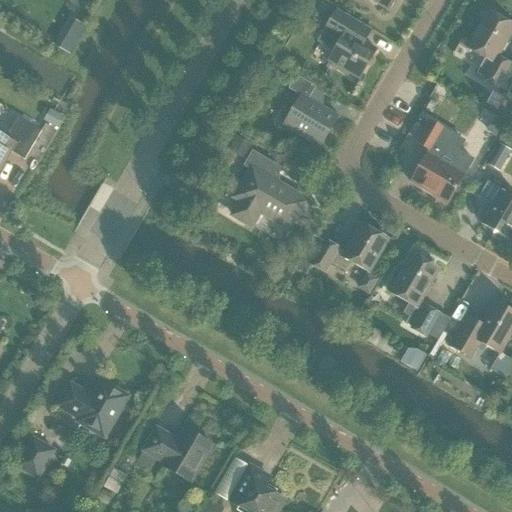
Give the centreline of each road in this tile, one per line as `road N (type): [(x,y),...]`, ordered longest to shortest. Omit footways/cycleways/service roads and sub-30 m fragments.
road 1 (residential): [(466,511),(79,283)]
road 2 (residential): [(511,263),(343,156),(436,0)]
road 3 (unclassified): [(79,283),(238,0)]
